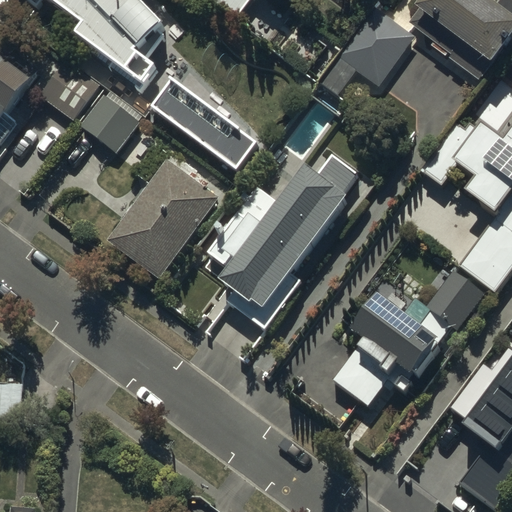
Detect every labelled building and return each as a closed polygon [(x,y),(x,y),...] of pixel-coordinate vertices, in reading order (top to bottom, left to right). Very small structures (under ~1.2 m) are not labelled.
[(0,0),(0,11),(5,15),(15,0),(40,0),(84,32),(76,43),(144,93),(158,74),(148,67),(166,43),(161,39),(165,36),(131,0),(0,0)] [(202,0),(236,24),(253,0),(252,0),(273,0),(288,11),(296,0),(202,0)] [(428,0),(416,18),(418,20),(410,31),(433,47),(430,51),(480,88),(511,44),(511,3),(507,0),(504,0),(493,15),(472,0),(428,0)] [(413,42),(374,15),(323,88),(340,100),(357,76),(378,91),(413,42)] [(32,90),(0,65),(0,149),(1,150),(17,128),(9,122),(32,90)] [(66,66),(40,101),(75,126),(100,91),(66,66)] [(173,87),(153,113),(239,177),(259,151),(173,87)] [(105,100),(82,134),(118,158),(141,125),(105,100)] [(476,187),(466,201),(496,223),(460,272),(495,298),(511,275),(511,119),(505,116),(497,133),(511,140),(503,152),(481,136),(479,139),(469,132),(465,137),(455,130),(421,177),(440,191),(455,171),(476,187)] [(295,281),(348,207),(341,202),(357,180),(334,163),(320,183),(309,176),(283,212),(257,193),(209,259),(233,277),(223,291),(234,299),(228,309),(266,337),(303,286),(295,281)] [(220,206),(169,167),(109,247),(160,285),(220,206)] [(404,323),(378,305),(353,340),(367,349),(360,358),(356,355),(334,386),(371,412),(384,392),(391,397),(396,391),(407,399),(440,353),(438,351),(450,334),(456,338),(483,301),(453,279),(428,314),(416,306),(404,323)] [(511,452),(511,347),(480,391),(488,396),(469,422),(511,452)] [(25,387),(0,386),(0,428),(24,429),(25,387)] [(499,511),(511,495),(511,463),(501,456),(492,468),(476,456),(447,497),(467,511),(499,511)]
